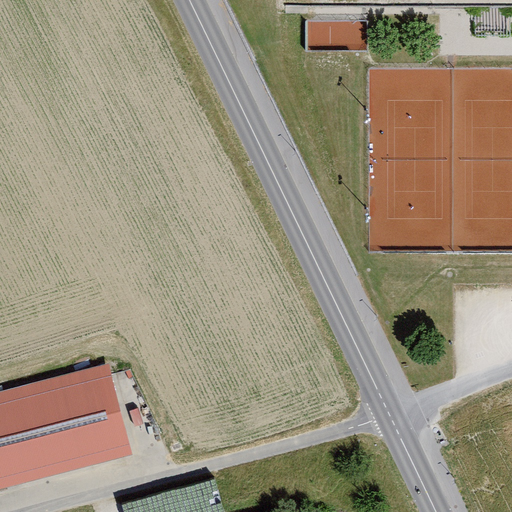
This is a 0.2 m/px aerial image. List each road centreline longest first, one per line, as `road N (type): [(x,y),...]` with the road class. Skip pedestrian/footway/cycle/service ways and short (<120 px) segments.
road 1 (tertiary): [(189,0),(435,511)]
road 2 (track): [(389,415),(511,371)]
